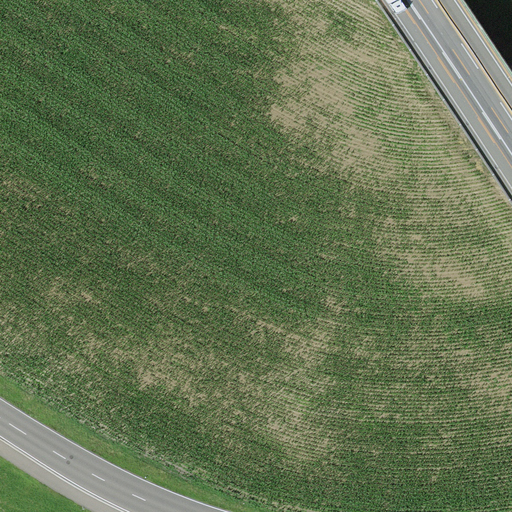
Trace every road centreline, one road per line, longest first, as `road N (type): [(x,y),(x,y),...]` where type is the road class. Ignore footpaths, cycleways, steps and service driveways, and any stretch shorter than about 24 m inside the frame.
road 1 (primary): [(174,511),(0,417)]
road 2 (motorway): [(429,0),(511,121)]
